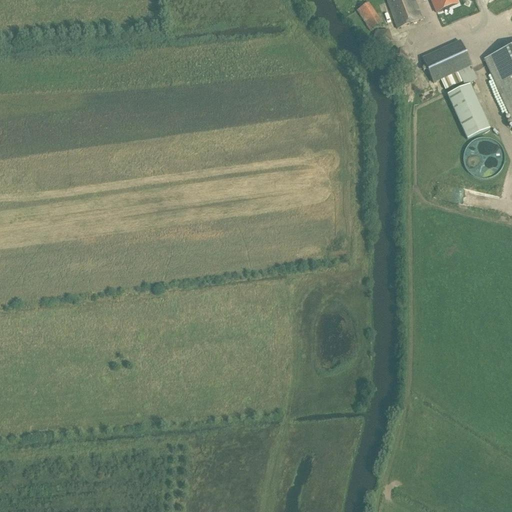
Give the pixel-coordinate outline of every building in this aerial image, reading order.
[(419,12),(413,0),(385,0),(390,12),(397,30),(422,20),(419,12)] [(458,6),(455,0),(431,0),(435,8),(437,14),(458,6)] [(369,4),(357,11),(370,31),(382,24),(369,4)] [(375,32),(371,44),(382,52),(393,44),(389,31),(375,32)] [(458,73),(471,68),(460,43),(423,59),(434,84),(441,81),(445,91),(463,83),(458,73)] [(511,48),(485,61),(511,122),(511,48)] [(407,59),(400,50),(385,61),(392,71),(397,67),(398,67),(407,59)] [(468,141),(490,131),(470,87),(448,97),(468,141)]
